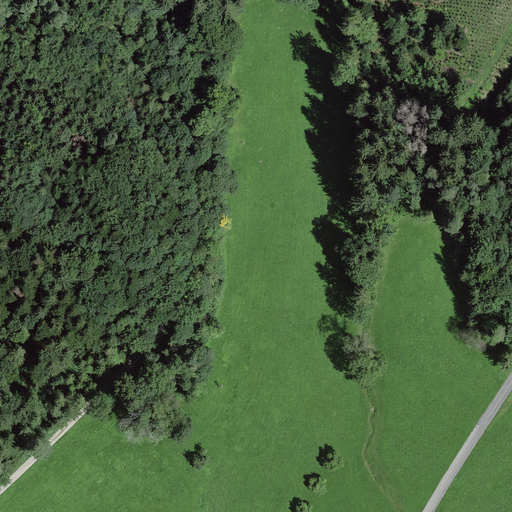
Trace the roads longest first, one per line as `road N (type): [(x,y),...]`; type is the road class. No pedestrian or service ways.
road 1 (track): [(204,0),(191,241),(178,293),(152,340),(0,489)]
road 2 (residential): [(511,383),(430,511)]
